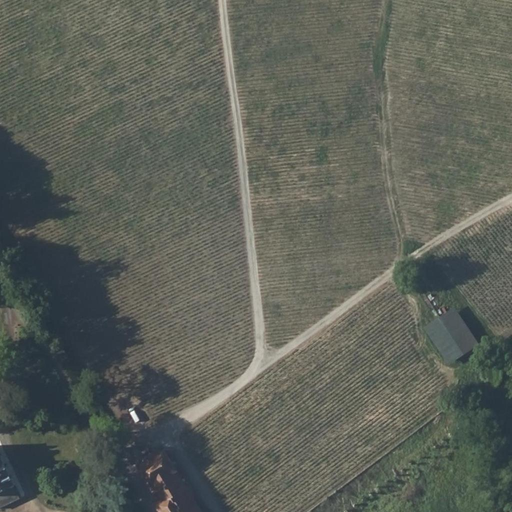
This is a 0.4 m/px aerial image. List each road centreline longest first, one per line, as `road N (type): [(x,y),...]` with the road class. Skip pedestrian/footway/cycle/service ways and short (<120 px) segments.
road 1 (track): [(117,463),(431,242),(511,198)]
road 2 (track): [(263,364),(221,0)]
road 3 (track): [(389,0),(375,71),(395,269)]
